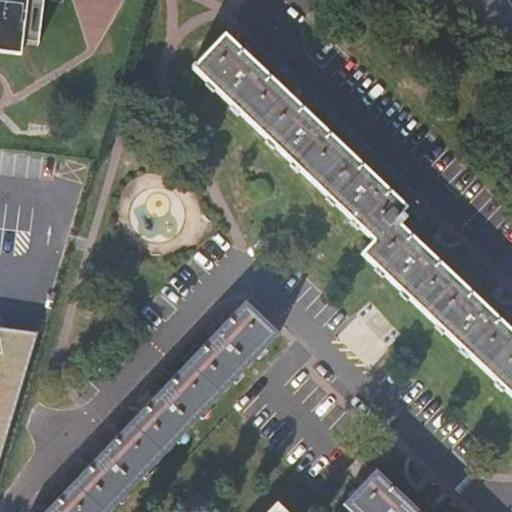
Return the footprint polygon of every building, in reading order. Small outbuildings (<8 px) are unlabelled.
[(0,0),(0,50),(21,53),(23,40),(39,41),(44,1),(38,0),(0,0)] [(194,68),(254,125),(374,240),(362,253),(390,279),(482,366),(511,395),(511,333),(493,315),(501,306),(495,300),(489,294),(480,303),(431,255),(439,247),(434,242),(428,236),(419,245),(398,224),(401,220),(396,217),(405,207),(378,181),(381,178),(382,174),(381,168),(377,164),(373,168),(369,173),(321,126),(324,122),(324,116),(321,112),(318,108),(314,112),(310,116),(261,69),(264,67),(264,62),(264,56),(260,51),(256,55),(251,60),(225,35),(194,68)] [(0,291),(38,296),(52,179),(0,172),(0,291)] [(108,511),(163,454),(220,394),(277,333),(244,302),(220,327),(212,320),(209,323),(207,327),(207,331),(208,335),(210,338),(164,387),(159,384),(154,383),(148,385),(146,389),(155,397),(105,449),(98,441),(94,446),(93,450),(94,454),(96,459),(50,507),(45,504),(40,504),(36,507),(33,510),(34,511),(108,511)] [(373,474),(360,461),(348,473),(362,486),(344,505),(350,511),(417,511),(416,511),(424,502),(413,492),(405,500),(376,472),(373,474)]
